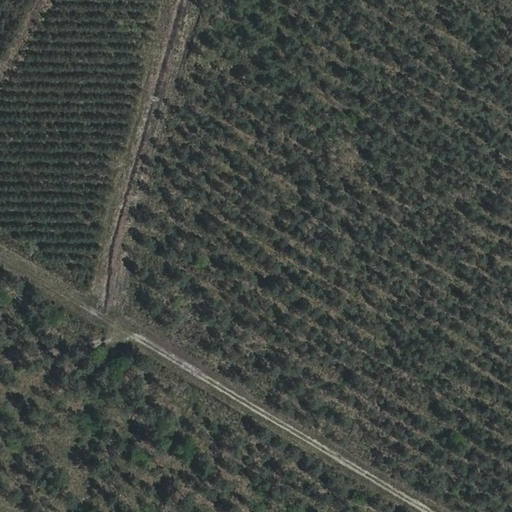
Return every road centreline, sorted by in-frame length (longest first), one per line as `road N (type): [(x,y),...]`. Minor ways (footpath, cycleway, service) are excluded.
road 1 (track): [(425,511),(0,260)]
road 2 (track): [(196,0),(109,325),(0,349)]
